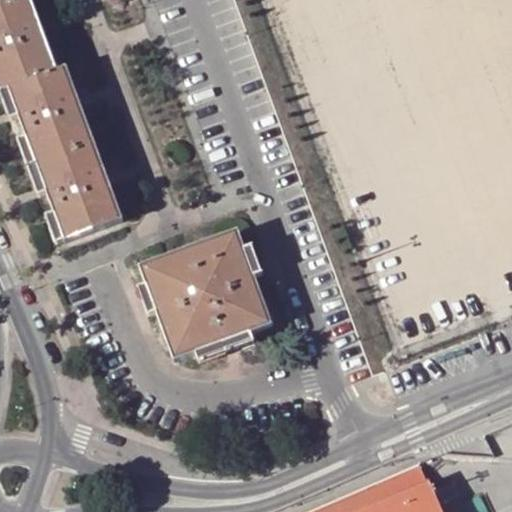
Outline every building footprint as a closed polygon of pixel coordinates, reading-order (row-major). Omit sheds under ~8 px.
[(0,0),(0,91),(1,95),(10,92),(20,119),(28,140),(49,197),(57,218),(66,244),(124,223),(67,71),(58,75),(30,0),(0,0)] [(20,119),(10,92),(1,95),(11,123),(20,119)] [(40,201),(49,197),(28,140),(19,143),(40,201)] [(57,248),(66,244),(57,218),(47,221),(57,248)] [(142,271),(149,289),(159,315),(176,364),(196,356),(252,335),(272,327),(254,281),(244,253),(238,235),(142,271)] [(253,250),(244,253),(254,281),(264,277),(253,250)] [(149,319),(159,315),(149,289),(139,292),(149,319)] [(256,345),(252,335),(196,356),(200,366),(256,345)] [(439,511),(420,467),(316,511),(439,511)] [(455,484),(435,493),(440,505),(460,496),(455,484)]
